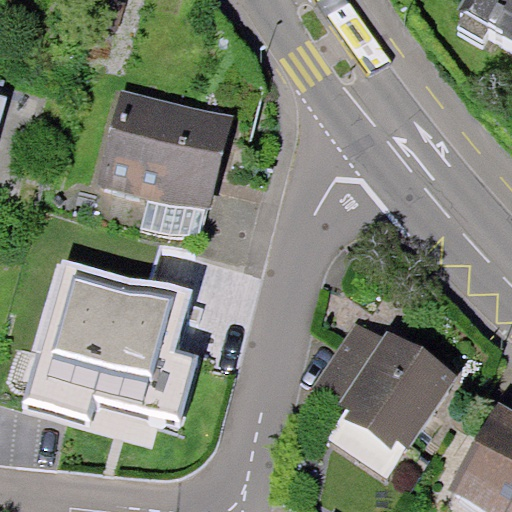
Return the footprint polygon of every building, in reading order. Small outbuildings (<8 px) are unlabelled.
[(511,0),(470,0),(454,31),(511,61),(511,0)] [(250,136),(128,103),(105,190),(158,204),(149,240),(217,258),(250,136)] [(0,202),(24,122),(0,115),(0,202)] [(441,391),(373,350),(324,430),(391,472),(441,391)] [(511,511),(511,438),(486,422),(431,509),(436,511),(511,511)]
